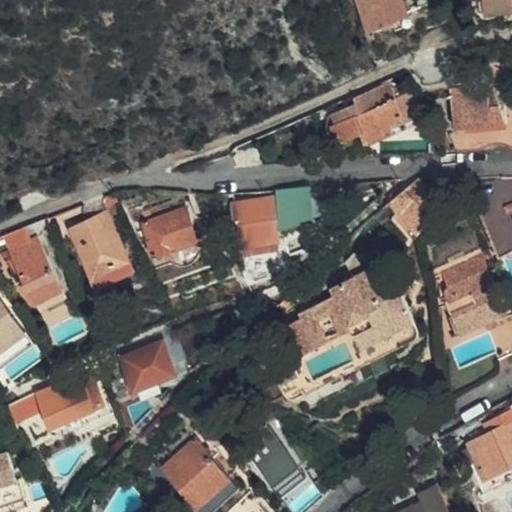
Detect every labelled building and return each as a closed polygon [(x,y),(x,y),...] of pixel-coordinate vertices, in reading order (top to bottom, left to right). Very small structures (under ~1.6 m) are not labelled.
[(356,0),(369,33),(395,22),(410,15),(408,11),(403,0),(356,0)] [(403,0),(408,11),(413,8),(409,0),(403,0)] [(511,0),(470,0),(475,9),(489,8),(489,12),(511,9),(511,0)] [(410,15),(395,22),(399,31),(414,24),(410,15)] [(466,59),(426,65),(429,85),(469,79),(466,59)] [(464,94),(454,94),(456,127),(509,124),(507,106),(511,105),(511,100),(507,83),(491,84),(491,85),(491,87),(464,89),(464,94)] [(387,84),(352,98),(354,104),(325,115),(334,137),(341,134),(343,139),(359,133),(362,140),(372,136),(371,135),(381,131),(381,132),(390,128),(388,124),(401,119),(387,84)] [(454,89),(454,94),(464,94),(464,89),(491,87),(491,85),(454,89)] [(417,119),(415,89),(401,90),(403,120),(417,119)] [(396,202),(406,214),(425,196),(438,212),(445,201),(424,179),(396,202)] [(239,221),(217,225),(228,245),(242,242),(243,245),(246,245),(279,239),(282,238),(280,228),(292,226),(310,218),(309,217),(325,212),(319,194),(309,190),(303,193),(304,198),(284,201),(284,206),(276,207),(274,199),(237,205),(239,221)] [(487,229),(499,253),(511,246),(511,195),(495,198),(505,220),(487,229)] [(438,212),(425,196),(406,214),(424,233),(438,212)] [(201,240),(187,209),(147,227),(160,257),(165,255),(167,259),(173,259),(177,257),(179,253),(178,250),(201,240)] [(94,229),(91,222),(75,229),(100,284),(136,267),(111,213),(98,219),(101,226),(94,229)] [(98,219),(91,222),(94,229),(101,226),(98,219)] [(25,228),(4,236),(14,253),(13,253),(17,260),(9,265),(38,311),(68,297),(41,238),(46,236),(42,229),(30,235),(25,228)] [(282,252),(279,239),(246,245),(248,257),(282,252)] [(511,279),(511,246),(499,253),(511,279)] [(17,260),(13,253),(5,258),(9,265),(17,260)] [(240,267),(250,284),(289,272),(285,254),(240,267)] [(389,263),(372,271),(376,280),(393,271),(389,263)] [(472,297),(469,289),(445,300),(453,318),(446,321),(454,338),(489,323),(502,353),(511,347),(511,325),(494,287),(472,297)] [(34,348),(0,297),(0,369),(1,371),(34,348)] [(344,306),(333,311),(344,335),(355,330),(344,306)] [(331,342),(319,318),(308,323),(320,347),(331,342)] [(423,333),(418,323),(399,332),(364,349),(370,363),(422,337),(424,335),(423,333)] [(125,353),(127,358),(140,389),(180,372),(176,363),(189,358),(178,331),(125,353)] [(180,372),(140,389),(144,397),(168,387),(179,388),(195,373),(189,358),(176,363),(180,372)] [(95,367),(71,377),(74,383),(94,375),(97,381),(101,379),(95,367)] [(94,375),(74,383),(38,398),(47,417),(39,419),(44,429),(52,436),(58,436),(70,434),(117,415),(113,405),(108,407),(97,381),(94,375)] [(511,412),(494,422),(498,430),(492,434),(472,444),(491,478),(511,466),(511,412)] [(498,430),(494,422),(487,426),(492,434),(498,430)] [(215,437),(207,428),(200,435),(206,440),(209,437),(215,437)] [(209,451),(197,437),(163,467),(182,488),(173,496),(187,511),(192,511),(199,507),(203,511),(213,511),(241,487),(215,457),(221,452),(215,445),(209,451)] [(307,462),(290,439),(256,468),(273,489),(307,462)] [(0,511),(15,511),(33,507),(25,480),(22,481),(14,454),(0,458),(0,511)] [(511,479),(511,466),(491,478),(496,488),(511,479)] [(421,495),(417,486),(396,493),(400,502),(421,495)] [(416,511),(453,511),(445,489),(427,495),(432,507),(416,511)] [(144,504),(139,507),(141,511),(143,511),(152,508),(151,499),(144,500),(144,504)]
